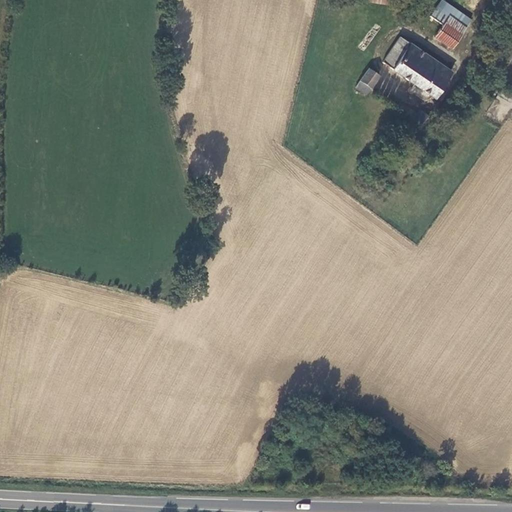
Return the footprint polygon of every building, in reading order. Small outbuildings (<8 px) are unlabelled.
[(451,49),(472,20),(444,0),(440,0),(429,16),(442,25),(433,37),(451,49)] [(427,19),(417,13),(413,18),(424,25),(427,19)] [(409,42),(400,36),(381,62),(434,99),(453,72),(410,42),(409,42)] [(359,80),(371,88),(380,76),(368,67),(359,80)] [(366,95),(371,88),(359,80),(355,87),(366,95)] [(416,111),(410,106),(404,113),(411,118),(416,111)] [(428,116),(420,109),(413,118),(421,124),(428,116)]
